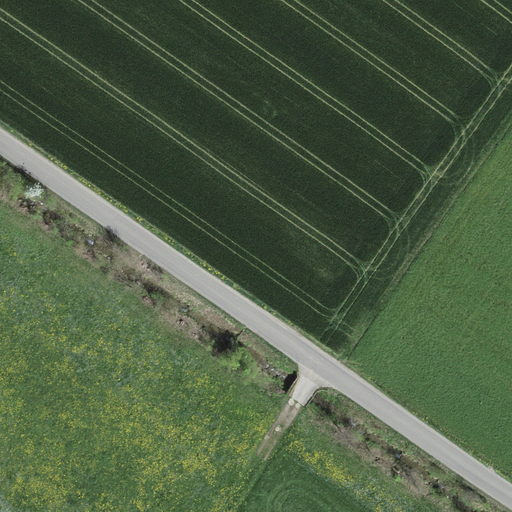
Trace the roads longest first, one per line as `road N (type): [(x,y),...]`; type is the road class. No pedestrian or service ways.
road 1 (unclassified): [(511,498),(0,142)]
road 2 (track): [(227,511),(322,368)]
